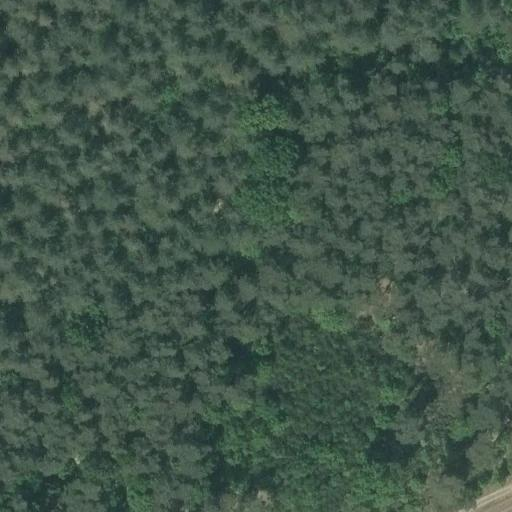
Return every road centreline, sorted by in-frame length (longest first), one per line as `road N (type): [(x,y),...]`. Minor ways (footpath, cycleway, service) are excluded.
road 1 (track): [(0,350),(256,263),(257,71),(511,12)]
road 2 (track): [(257,71),(0,128)]
